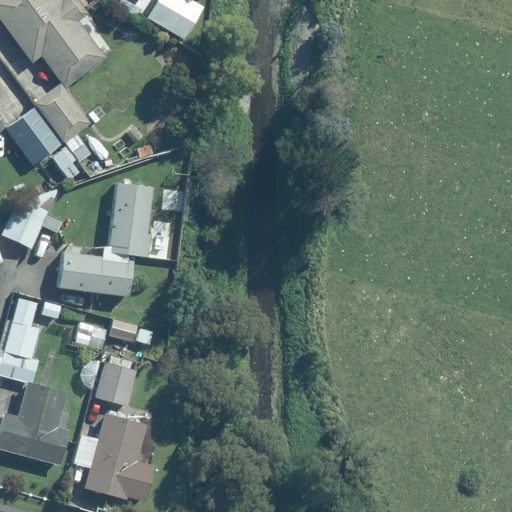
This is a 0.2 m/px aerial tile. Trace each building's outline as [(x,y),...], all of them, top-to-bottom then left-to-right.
[(76,22),(82,17),(87,13),(77,0),(60,0),(0,0),(0,21),(29,63),(37,57),(60,88),(104,57),(86,34),(89,32),(83,24),(80,26),(76,22)] [(185,0),(159,0),(147,18),(182,43),(204,13),(185,0)] [(55,87),(32,106),(62,142),(85,124),(55,87)] [(31,110),(4,131),(30,164),(57,143),(31,110)] [(147,187),(114,184),(108,252),(142,255),(147,187)] [(13,197),(0,228),(0,235),(31,248),(46,210),(13,197)] [(59,254),(55,288),(128,297),(132,263),(59,254)] [(36,302),(16,298),(0,368),(0,376),(31,384),(36,361),(31,359),(38,330),(30,328),(36,302)] [(131,343),(131,341),(145,344),(149,333),(134,329),(135,325),(112,319),(107,337),(131,343)] [(107,364),(97,399),(124,407),(134,372),(107,364)] [(5,415),(0,430),(0,451),(59,468),(69,433),(55,429),(65,394),(31,384),(20,420),(5,415)] [(88,472),(83,487),(144,505),(156,465),(135,459),(145,426),(106,415),(98,442),(79,436),(70,466),(88,472)]
